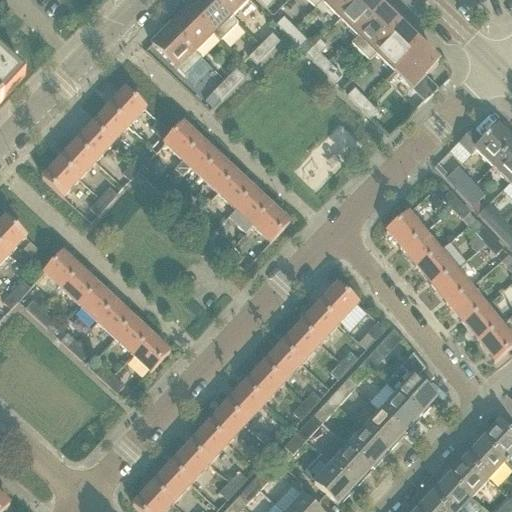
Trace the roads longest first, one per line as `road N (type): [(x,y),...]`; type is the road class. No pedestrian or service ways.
road 1 (residential): [(82,501),(329,236)]
road 2 (residential): [(380,511),(464,420),(467,400),(329,236)]
road 3 (residential): [(329,236),(112,31)]
road 4 (residential): [(329,236),(497,68)]
